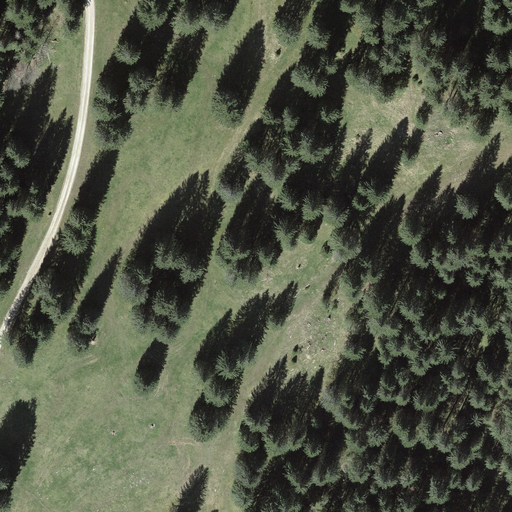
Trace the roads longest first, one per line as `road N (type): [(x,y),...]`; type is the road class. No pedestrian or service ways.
road 1 (track): [(511,24),(268,201),(0,442)]
road 2 (track): [(0,342),(71,168),(86,98),(86,0)]
